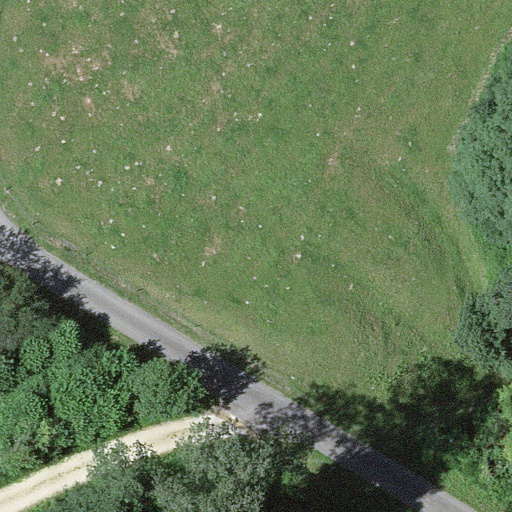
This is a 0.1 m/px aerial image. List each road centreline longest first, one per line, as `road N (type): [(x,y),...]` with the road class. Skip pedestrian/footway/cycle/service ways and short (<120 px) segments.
road 1 (unclassified): [(439,511),(0,241)]
road 2 (track): [(0,493),(269,405)]
